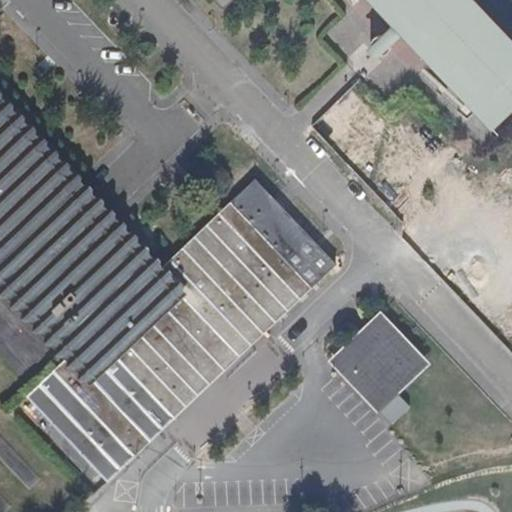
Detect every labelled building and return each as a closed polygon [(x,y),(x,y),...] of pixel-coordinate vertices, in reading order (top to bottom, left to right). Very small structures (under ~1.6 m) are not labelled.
[(419,34),(390,5),(388,7),(379,0),(369,0),(464,99),(429,51),(419,34)] [(511,114),(511,45),(469,0),(379,0),(388,7),(390,5),(419,34),(429,51),(464,99),(478,114),(486,107),(503,124),(511,114)] [(163,268),(0,98),(0,278),(72,354),(29,395),(109,481),(339,262),(258,177),(163,268)] [(503,124),(486,107),(478,114),(494,132),(503,124)] [(398,392),(427,364),(376,311),(328,357),(392,423),(411,406),(398,392)]
